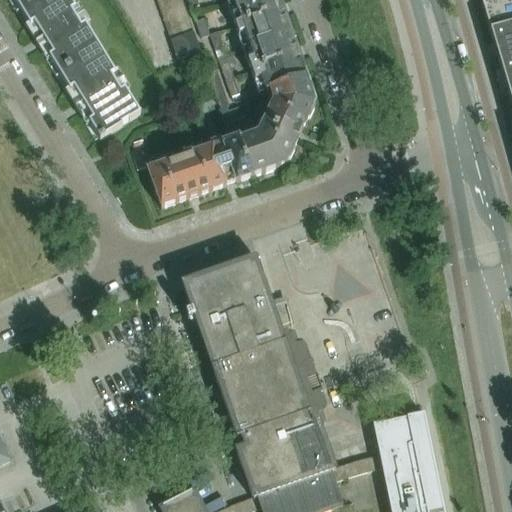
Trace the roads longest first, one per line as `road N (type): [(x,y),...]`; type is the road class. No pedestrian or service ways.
road 1 (residential): [(366,177),(127,269)]
road 2 (residential): [(127,269),(0,57)]
road 3 (secondary): [(474,282),(511,495)]
road 4 (residential): [(307,0),(366,177)]
road 5 (secondary): [(413,0),(449,150)]
road 6 (secondary): [(475,141),(433,0)]
road 7 (residential): [(127,269),(0,329)]
road 8 (secondary): [(510,276),(475,141)]
road 9 (secondary): [(449,150),(474,282)]
